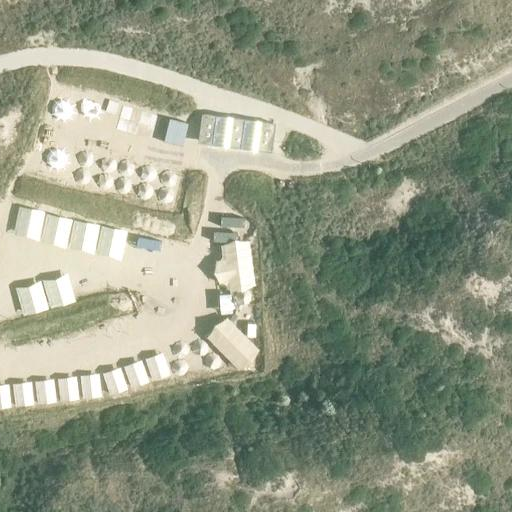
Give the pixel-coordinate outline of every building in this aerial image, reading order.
[(197,143),(271,153),(275,124),(201,114),(197,143)] [(36,169),(60,175),(66,151),(43,145),(36,169)] [(66,177),(89,182),(95,158),(71,153),(66,177)] [(100,161),(96,186),(119,190),(123,165),(100,161)] [(126,193),(149,196),(152,172),(129,169),(126,193)] [(8,252),(76,262),(83,217),(19,208),(17,223),(13,222),(8,252)] [(171,315),(180,283),(151,276),(142,308),(171,315)] [(239,370),(260,349),(226,313),(205,334),(239,370)]
